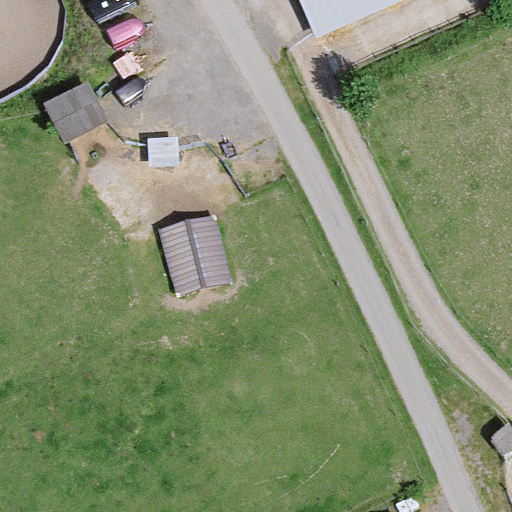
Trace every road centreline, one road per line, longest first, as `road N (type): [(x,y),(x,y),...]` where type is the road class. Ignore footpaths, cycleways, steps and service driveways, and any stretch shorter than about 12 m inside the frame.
road 1 (unclassified): [(214,0),(375,302),(469,511)]
road 2 (track): [(217,6),(264,13),(297,37),(422,297),(474,365),(511,395)]
